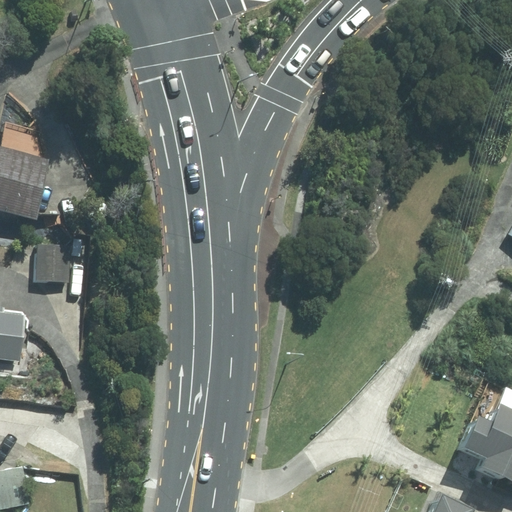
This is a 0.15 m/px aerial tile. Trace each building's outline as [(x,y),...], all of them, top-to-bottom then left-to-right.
[(0,155),(0,218),(28,224),(41,164),(0,155)] [(511,221),(502,239),(511,245),(511,221)] [(68,250),(29,248),(27,284),(66,286),(68,250)] [(18,320),(0,318),(0,361),(15,363),(18,320)] [(506,484),(511,485),(511,411),(473,395),(447,460),(466,467),(461,480),(501,497),(506,484)] [(17,469),(0,472),(0,511),(24,509),(17,469)]
